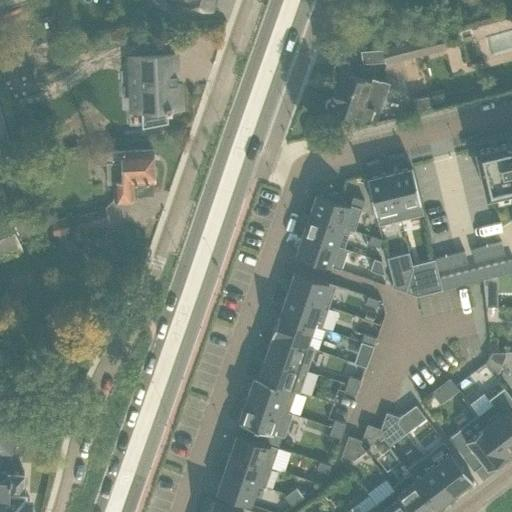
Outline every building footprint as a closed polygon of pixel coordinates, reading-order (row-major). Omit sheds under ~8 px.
[(425,39),(408,43),(411,54),(428,51),(425,39)] [(408,41),(383,47),(383,49),(386,61),(408,55),(411,54),(408,43),(408,41)] [(175,58),(131,59),(132,90),(140,90),(141,111),(142,111),(143,126),(166,122),(166,114),(172,114),(171,110),(180,109),(179,86),(177,86),(177,85),(176,85),(176,78),(177,78),(177,77),(176,77),(175,58)] [(327,98),(325,103),(328,107),(372,122),(374,123),(387,85),(388,82),(373,77),(372,80),(343,70),(340,78),(338,77),(331,97),(327,98)] [(430,106),(427,94),(411,98),(414,110),(430,106)] [(506,144),(476,151),(486,196),(511,189),(511,140),(506,142),(506,144)] [(153,149),(133,150),(94,152),(95,163),(106,163),(107,182),(114,181),(114,198),(133,198),(133,193),(153,192),(152,178),(154,178),(154,175),(156,174),(155,165),(153,164),(153,149)] [(399,169),(388,171),(400,219),(423,213),(411,167),(399,170),(399,169)] [(379,175),(366,178),(370,193),(373,205),(378,225),(400,219),(388,171),(378,174),(379,175)] [(316,192),(308,214),(342,226),(352,229),(354,230),(361,208),(340,201),(342,195),(327,189),(325,195),(316,192)] [(365,207),(373,205),(370,193),(362,195),(365,207)] [(56,220),(60,233),(107,221),(104,209),(79,215),(79,214),(56,220)] [(308,214),(302,234),(347,249),(347,248),(343,247),(350,229),(353,230),(354,230),(352,229),(342,226),(308,214)] [(0,257),(23,248),(12,223),(0,228),(0,257)] [(295,254),(340,269),(347,249),(302,234),(295,254)] [(382,239),(370,235),(368,243),(379,247),(382,239)] [(501,241),(493,243),(496,255),(504,253),(501,241)] [(493,243),(486,245),(489,257),(496,255),(493,243)] [(486,245),(479,247),(481,258),(489,257),(486,245)] [(474,260),(481,258),(479,247),(471,249),(474,260)] [(464,251),(456,253),(459,264),(467,262),(464,251)] [(456,253),(449,254),(452,266),(459,264),(456,253)] [(449,254),(442,256),(444,268),(452,266),(449,254)] [(442,256),(434,258),(434,260),(437,270),(444,268),(442,256)] [(373,258),(369,269),(377,272),(384,275),(381,261),(373,258)] [(505,261),(498,263),(501,274),(508,272),(505,261)] [(411,263),(389,269),(392,281),(390,286),(405,291),(413,268),(411,263)] [(498,263),(491,264),(494,276),(501,274),(498,263)] [(491,264),(483,266),(486,278),(494,276),(491,264)] [(413,268),(405,291),(416,295),(417,295),(442,289),(439,277),(425,281),(421,266),(413,268)] [(483,266),(476,268),(479,280),(482,279),(486,278),(483,266)] [(476,268),(469,270),(471,281),(479,280),(476,268)] [(294,270),(286,292),(328,306),(335,284),(294,270)] [(469,270),(461,272),(464,283),(471,281),(469,270)] [(461,272),(454,274),(457,285),(464,283),(461,272)] [(454,274),(446,276),(449,287),(457,285),(454,274)] [(446,276),(439,277),(442,289),(449,287),(446,276)] [(278,312),(278,313),(321,327),(328,306),(286,292),(279,312),(278,312)] [(365,303),(376,307),(378,300),(367,296),(365,303)] [(484,297),(485,306),(497,306),(497,297),(484,297)] [(367,309),(364,318),(371,321),(375,311),(367,309)] [(278,313),(271,334),(313,348),(314,348),(306,345),(313,325),(320,328),(321,327),(278,313)] [(361,341),(372,345),(374,337),(363,333),(361,341)] [(272,335),(265,355),(306,370),(313,348),(271,334),(270,334),(272,335)] [(361,341),(357,351),(369,356),(373,345),(372,345),(361,341)] [(491,351),(484,363),(493,374),(498,370),(504,355),(504,351),(491,351)] [(254,375),(299,391),(306,370),(265,355),(258,376),(254,374),(254,375)] [(348,373),(345,383),(346,383),(357,387),(358,388),(361,378),(348,373)] [(254,375),(246,398),(291,413),(292,412),(288,411),(295,390),(299,391),(254,375)] [(449,379),(442,384),(450,395),(457,390),(449,379)] [(342,390),(342,391),(355,395),(358,388),(357,387),(346,383),(345,383),(342,390)] [(491,404),(477,414),(507,453),(511,448),(511,418),(511,417),(511,415),(511,398),(503,387),(488,399),(491,404)] [(283,436),(291,413),(246,398),(238,421),(256,427),(281,435),(283,436)] [(14,403),(0,402),(0,511),(27,511),(28,497),(23,497),(24,471),(0,470),(0,455),(14,456),(14,453),(22,454),(23,452),(26,443),(26,434),(24,425),(24,423),(23,423),(13,423),(14,403)] [(378,432),(382,437),(398,424),(397,422),(399,416),(386,412),(379,428),(378,432)] [(399,416),(397,422),(398,424),(405,433),(413,427),(403,414),(399,416)] [(457,430),(487,468),(507,453),(477,414),(457,430)] [(334,419),(331,427),(342,431),(345,423),(334,419)] [(367,424),(362,436),(369,438),(374,444),(382,437),(378,432),(379,428),(367,424)] [(256,427),(252,438),(277,447),(281,435),(256,427)] [(329,434),(340,438),(342,431),(331,427),(329,434)] [(236,433),(229,453),(271,467),(278,447),(277,447),(252,438),(236,433)] [(353,459),(365,450),(359,443),(361,439),(348,435),(340,455),(353,459)] [(430,466),(452,495),(472,479),(450,451),(431,466),(430,466)] [(229,453),(223,472),(264,486),(271,467),(229,453)] [(319,461),(316,469),(327,472),(330,465),(319,461)] [(410,472),(409,472),(436,507),(452,495),(430,466),(415,478),(410,472)] [(223,472),(216,492),(250,504),(256,484),(264,487),(264,486),(223,472)] [(392,486),(411,511),(429,511),(432,510),(436,507),(409,472),(392,486)] [(290,491),(297,501),(303,496),(296,486),(290,491)] [(391,491),(375,504),(381,511),(411,511),(392,486),(391,486),(393,489),(391,491)] [(284,496),(291,506),(297,501),(290,491),(284,496)] [(212,497),(206,511),(240,511),(242,507),(212,497)]
